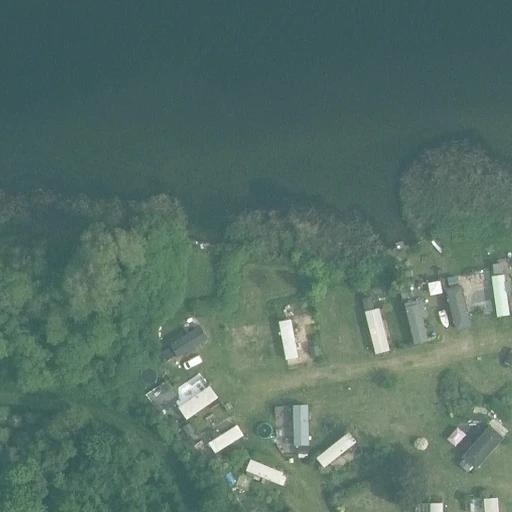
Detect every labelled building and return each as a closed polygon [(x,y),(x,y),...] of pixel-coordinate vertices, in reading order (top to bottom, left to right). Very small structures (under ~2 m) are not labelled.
[(501,265),(492,266),(493,275),(502,274),(501,265)] [(456,277),(447,279),(449,288),(458,286),(456,277)] [(408,288),(399,291),(402,300),(410,297),(408,288)] [(370,299),(362,300),(363,308),(371,307),(370,299)] [(425,299),(408,301),(412,343),(429,341),(425,299)] [(366,310),(376,353),(391,349),(381,306),(366,310)] [(295,318),(282,319),(285,358),(298,357),(295,318)] [(202,323),(171,342),(179,356),(210,337),(202,323)] [(271,341),(233,346),(236,367),(274,363),(271,341)] [(316,347),(309,348),(311,358),(318,357),(316,347)] [(162,354),(159,356),(163,363),(165,362),(173,356),(169,350),(162,354)] [(185,417),(218,400),(208,380),(175,398),(185,417)] [(165,382),(157,388),(163,396),(171,390),(165,382)] [(311,444),(310,404),(278,404),(278,426),(294,426),(294,444),(311,444)] [(239,423),(210,441),(217,452),(246,434),(239,423)] [(188,424),(181,429),(186,436),(193,432),(188,424)] [(347,433),(318,456),(327,468),(356,444),(347,433)] [(306,449),(298,449),(298,459),(306,459),(306,449)] [(369,450),(363,455),(368,462),(375,457),(369,450)] [(253,457),(247,471),(281,484),(286,471),(253,457)] [(464,461),(459,466),(466,473),(471,467),(464,461)] [(486,496),(485,511),(501,511),(501,496),(486,496)] [(444,511),(445,502),(423,502),(423,511),(444,511)]
